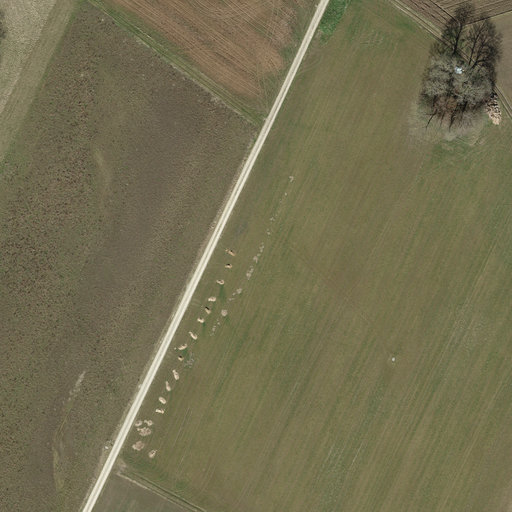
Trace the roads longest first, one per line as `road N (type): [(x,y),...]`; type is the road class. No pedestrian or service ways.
road 1 (track): [(87,511),(326,0)]
road 2 (track): [(94,0),(268,124)]
